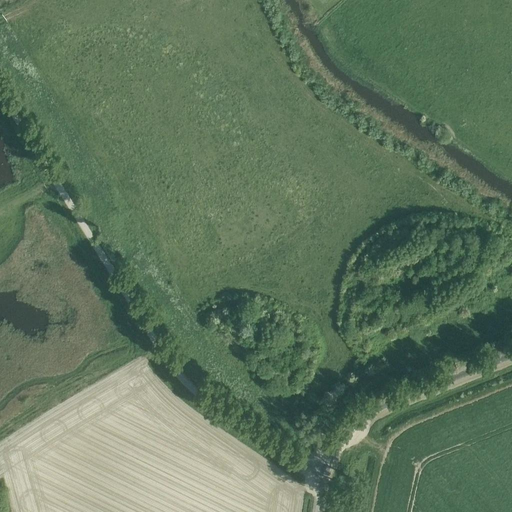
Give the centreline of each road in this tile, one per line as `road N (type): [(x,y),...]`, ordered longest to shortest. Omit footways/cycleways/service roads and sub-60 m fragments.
road 1 (unclassified): [(323,472),(214,406),(175,371),(0,92)]
road 2 (unclassified): [(511,354),(377,408),(350,428),(323,472)]
